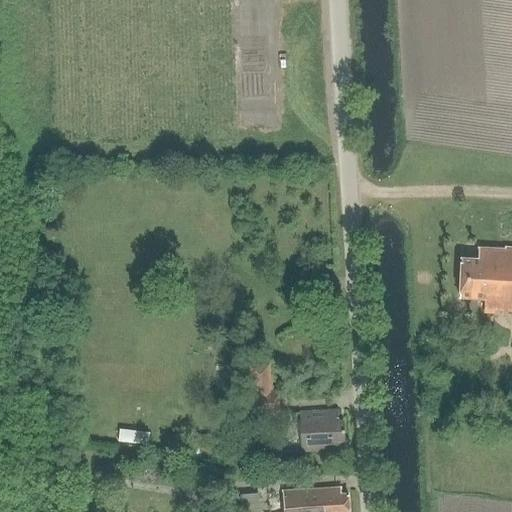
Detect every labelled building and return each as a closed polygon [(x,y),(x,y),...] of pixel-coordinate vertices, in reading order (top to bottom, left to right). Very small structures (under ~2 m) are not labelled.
[(511,250),(502,251),(502,252),(478,251),(477,261),(462,263),(460,300),(484,302),(484,313),(495,313),(495,311),(511,311),(511,250)] [(271,392),(269,363),(248,364),(252,416),(276,415),(276,434),(299,433),(299,453),(329,452),(329,444),(344,444),(343,422),(337,422),(336,413),(298,415),(298,409),(279,410),(278,391),(271,392)] [(147,447),(149,434),(119,430),(118,443),(147,447)] [(114,465),(101,465),(102,478),(109,478),(114,472),(114,465)] [(347,511),(346,496),(341,496),(340,489),(283,492),(284,509),(278,510),(278,511),(347,511)]
